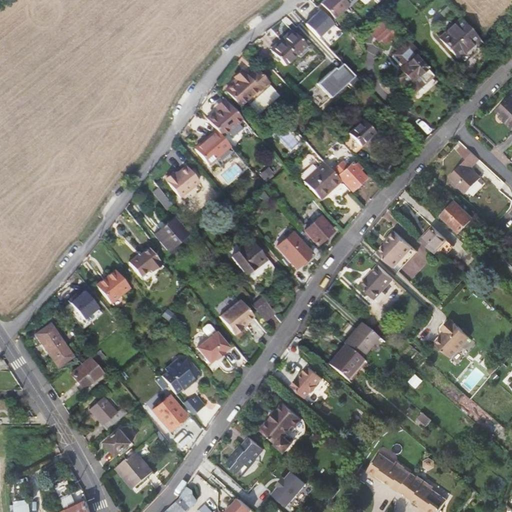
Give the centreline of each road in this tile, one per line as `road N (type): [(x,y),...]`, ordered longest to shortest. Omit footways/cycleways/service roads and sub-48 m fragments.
road 1 (residential): [(154,511),(388,186),(511,64)]
road 2 (tertiary): [(102,511),(0,329)]
